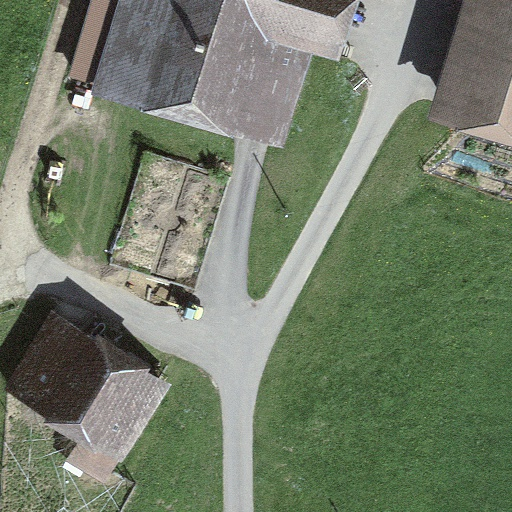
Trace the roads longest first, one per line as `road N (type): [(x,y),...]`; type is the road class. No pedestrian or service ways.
road 1 (unclassified): [(240,511),(247,358),(404,71),(431,0)]
road 2 (track): [(22,273),(11,222),(17,177),(70,0)]
road 3 (track): [(0,283),(27,271),(75,285),(247,358)]
